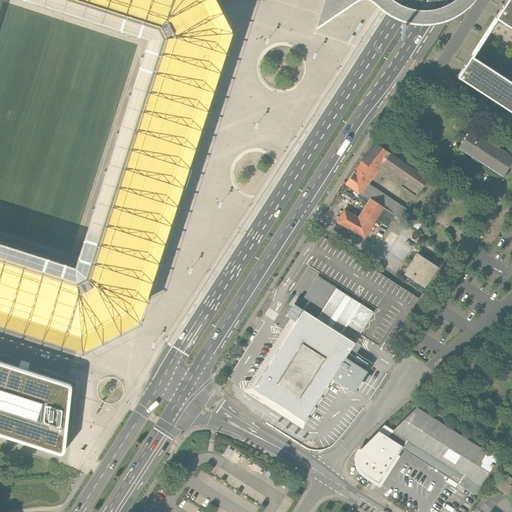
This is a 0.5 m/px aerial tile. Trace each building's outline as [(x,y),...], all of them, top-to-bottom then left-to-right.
[(0,0),(0,323),(83,350),(110,336),(140,321),(232,32),(217,3),(216,0),(0,0)] [(511,0),(506,0),(495,18),(511,28),(511,82),(471,56),(457,77),(511,112),(511,0)] [(458,148),(503,177),(508,169),(511,162),(511,156),(470,129),(458,148)] [(354,172),(345,183),(360,194),(367,184),(382,165),(420,192),(428,180),(376,144),(354,172)] [(406,209),(367,184),(360,194),(370,199),(383,208),(394,215),(400,219),(406,209)] [(383,208),(370,199),(358,219),(344,210),(337,223),(364,239),(376,220),(383,208)] [(387,227),(394,215),(383,208),(376,220),(387,227)] [(291,295),(309,266),(376,309),(374,313),(360,335),(385,351),(419,298),(321,236),(285,292),(291,295)] [(418,254),(404,274),(424,288),(438,267),(418,254)] [(317,277),(298,307),(354,343),(360,335),(374,313),(317,277)] [(244,392),(303,429),(310,418),(307,417),(309,414),(311,416),(316,408),(314,407),(315,404),(318,405),(322,399),(320,397),(322,394),(324,396),(329,388),(326,387),(328,384),(330,385),(335,379),(332,377),(350,350),(354,343),(298,307),(294,305),(286,316),(291,319),(244,392)] [(372,364),(350,350),(332,377),(335,379),(354,391),(372,364)] [(0,434),(59,454),(62,454),(64,453),(65,451),(72,387),(71,385),(69,383),(28,370),(29,364),(22,361),(21,361),(19,367),(0,361),(0,434)] [(417,407),(362,462),(364,475),(379,484),(402,448),(459,484),(440,511),(464,511),(498,459),(417,407)] [(511,479),(506,475),(496,487),(511,499),(511,479)]
